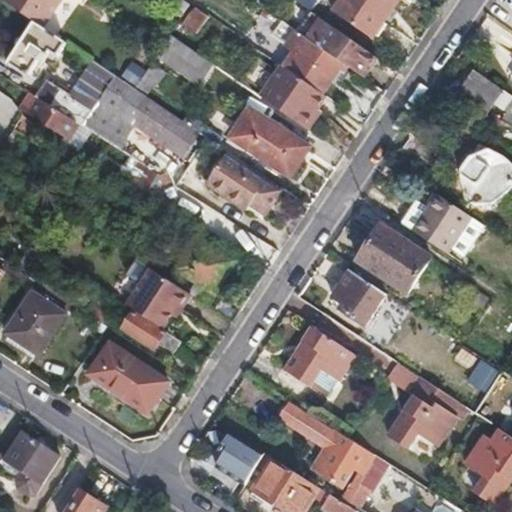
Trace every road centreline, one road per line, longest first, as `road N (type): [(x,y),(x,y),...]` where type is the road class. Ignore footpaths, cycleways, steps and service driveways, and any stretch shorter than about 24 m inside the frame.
road 1 (residential): [(154,479),(471,0)]
road 2 (residential): [(0,377),(154,479)]
